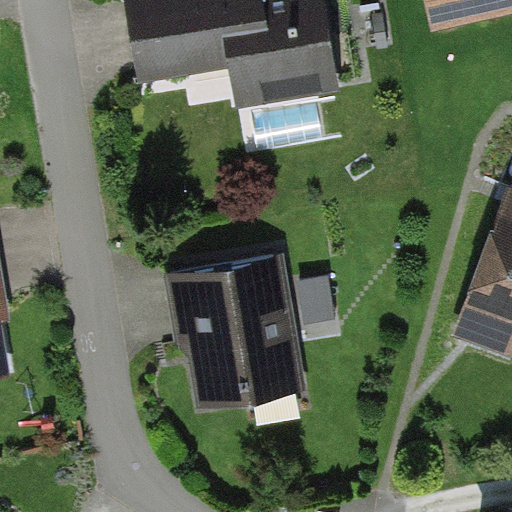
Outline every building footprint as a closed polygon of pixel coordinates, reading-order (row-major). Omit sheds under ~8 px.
[(207,0),(137,11),(146,69),(237,54),(243,95),(335,80),(322,0),(207,0)] [(511,204),(510,204),(472,310),(511,324),(511,204)] [(290,249),(172,265),(192,411),(309,395),(290,249)] [(5,256),(0,256),(0,389),(19,388),(5,256)] [(311,315),(341,313),(337,269),(307,272),(311,315)]
